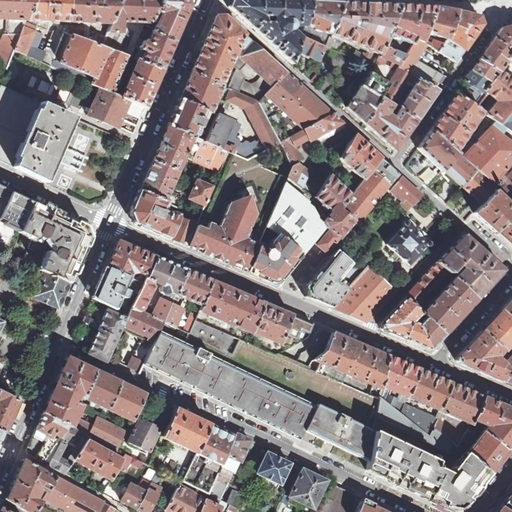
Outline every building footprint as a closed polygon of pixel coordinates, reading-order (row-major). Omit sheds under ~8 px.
[(0,0),(0,19),(9,20),(8,33),(4,33),(3,34),(19,35),(24,22),(25,20),(32,0),(0,0)] [(19,35),(13,51),(51,68),(64,34),(69,23),(70,0),(32,0),(25,20),(60,22),(57,31),(56,31),(53,32),(45,53),(29,46),(36,27),(24,22),(19,35)] [(70,0),(69,23),(64,34),(71,36),(72,35),(103,48),(105,40),(95,36),(91,39),(88,37),(88,28),(77,27),(77,23),(109,25),(112,22),(119,0),(70,0)] [(129,58),(141,30),(144,24),(149,24),(152,22),(152,20),(160,0),(119,0),(112,22),(109,25),(105,40),(103,48),(129,58)] [(151,33),(174,42),(190,6),(186,0),(160,0),(152,20),(156,21),(151,33)] [(288,0),(229,0),(227,6),(243,21),(247,25),(251,28),(291,64),(294,58),(296,52),(301,39),(291,30),(293,28),(293,26),(306,26),(311,1),(288,0)] [(312,41),(326,47),(330,37),(331,35),(343,3),(311,1),(306,26),(303,37),(309,39),(312,30),(320,33),(318,36),(315,37),(313,37),(312,41)] [(386,40),(400,5),(343,3),(331,35),(380,54),(374,69),(385,76),(390,80),(398,67),(409,50),(386,40)] [(448,40),(457,11),(435,7),(432,7),(400,5),(386,40),(409,50),(412,44),(413,44),(416,40),(425,45),(438,53),(448,40)] [(455,63),(482,25),(479,19),(478,16),(457,11),(448,40),(438,53),(455,63)] [(236,54),(244,35),(223,16),(215,16),(203,43),(201,47),(190,72),(221,85),(234,55),(235,55),(236,54)] [(511,52),(511,28),(508,26),(499,29),(478,60),(499,73),(501,70),(507,62),(502,58),(509,50),(511,52)] [(136,60),(162,71),(174,42),(151,33),(141,30),(129,58),(136,60)] [(19,35),(3,34),(0,42),(0,67),(6,70),(13,51),(19,35)] [(64,34),(51,68),(98,88),(111,94),(125,60),(128,61),(129,58),(103,48),(72,35),(71,36),(64,34)] [(239,57),(252,42),(244,35),(236,54),(239,57)] [(301,39),(296,52),(320,62),(326,47),(312,41),(309,39),(303,37),(302,36),(301,39)] [(330,37),(326,47),(331,49),(334,39),(330,37)] [(416,60),(425,45),(416,40),(413,44),(412,44),(409,50),(398,67),(434,89),(442,76),(416,60)] [(272,87),(285,72),(252,42),(239,57),(262,77),(272,87)] [(361,62),(369,65),(372,57),(364,54),(361,62)] [(136,60),(120,98),(128,101),(145,108),(162,71),(136,60)] [(491,84),(499,73),(478,60),(470,72),(491,84)] [(227,88),(231,90),(259,102),(272,87),(262,77),(257,82),(252,84),(236,76),(239,71),(236,67),(227,88)] [(399,109),(416,119),(436,90),(434,89),(398,67),(390,80),(380,97),(393,105),(399,109)] [(501,125),(511,111),(511,80),(501,70),(499,73),(491,84),(474,106),(482,112),(501,125)] [(390,80),(385,76),(382,81),(367,71),(346,107),(364,123),(380,97),(390,80)] [(221,85),(190,72),(179,99),(206,111),(210,113),(213,106),(222,86),(221,85)] [(289,137),(332,114),(320,103),(308,93),(285,72),(272,87),(259,102),(280,143),(289,137)] [(491,84),(470,72),(464,81),(481,91),(479,94),(474,91),(467,101),(474,106),(491,84)] [(0,161),(11,167),(44,183),(72,118),(39,103),(0,86),(0,161)] [(227,88),(222,86),(213,106),(222,110),(222,109),(231,90),(227,88)] [(111,94),(98,88),(86,115),(117,128),(128,101),(120,98),(111,94)] [(266,150),(280,143),(259,102),(231,90),(222,109),(227,111),(230,103),(244,109),(261,139),(266,150)] [(453,150),(465,137),(482,112),(474,106),(467,101),(455,93),(430,129),(453,150)] [(364,123),(394,151),(416,119),(399,109),(393,118),(387,114),(393,105),(380,97),(364,123)] [(206,111),(179,99),(167,126),(193,137),(194,137),(198,128),(199,128),(203,120),(202,120),(206,111)] [(511,111),(501,125),(511,133),(511,111)] [(332,114),(289,137),(294,147),(308,139),(309,142),(342,123),(332,114)] [(266,150),(261,139),(250,145),(243,145),(234,141),(241,126),(215,115),(212,123),(207,134),(204,142),(228,152),(246,160),(257,155),(266,150)] [(207,134),(212,123),(207,121),(202,132),(207,134)] [(152,160),(178,171),(183,161),(184,157),(193,137),(167,126),(152,160)] [(493,185),(511,163),(511,144),(490,128),(473,145),(469,141),(457,153),(476,170),(493,185)] [(443,169),(457,153),(453,150),(430,129),(418,148),(437,167),(441,171),(443,169)] [(359,140),(354,135),(339,158),(363,180),(380,158),(375,155),(367,147),(359,140)] [(193,137),(184,157),(219,172),(228,152),(204,142),(194,137),(193,137)] [(294,147),(289,137),(280,143),(292,165),(287,178),(301,189),(305,181),(318,191),(328,176),(326,175),(324,177),(322,176),(319,180),(298,163),(301,159),(294,147)] [(225,263),(246,272),(258,245),(261,238),(265,228),(284,183),(287,178),(263,167),(257,155),(246,160),(228,152),(219,172),(213,187),(204,206),(199,217),(196,225),(186,246),(202,253),(225,263)] [(461,187),(476,170),(457,153),(443,169),(461,187)] [(390,167),(380,158),(363,180),(350,196),(339,210),(352,221),(357,225),(398,175),(390,167)] [(138,191),(165,202),(168,194),(170,195),(172,192),(170,191),(172,186),(174,187),(175,185),(173,184),(178,171),(152,160),(138,191)] [(183,161),(178,171),(183,174),(188,163),(183,161)] [(441,171),(437,167),(424,182),(428,186),(441,171)] [(473,213),(495,190),(496,188),(493,185),(476,170),(461,187),(475,199),(467,208),(473,213)] [(511,171),(498,186),(511,199),(511,171)] [(339,210),(350,196),(328,175),(328,176),(318,191),(314,197),(327,210),(334,216),(339,210)] [(287,178),(284,183),(308,202),(307,204),(312,208),(320,221),(322,222),(311,203),(314,199),(313,198),(301,189),(287,178)] [(405,198),(413,205),(421,196),(401,178),(390,191),(402,202),(405,198)] [(204,206),(213,187),(196,179),(190,194),(188,199),(204,206)] [(300,254),(302,256),(305,251),(307,249),(312,243),(325,227),(323,223),(322,222),(320,221),(312,208),(307,204),(308,202),(284,183),(265,228),(269,230),(277,235),(300,254)] [(0,219),(5,222),(6,221),(20,228),(32,203),(0,187),(0,219)] [(473,213),(495,233),(506,221),(511,214),(511,207),(495,190),(473,213)] [(168,238),(178,217),(168,213),(166,218),(161,215),(163,211),(161,211),(165,202),(138,191),(130,212),(134,224),(168,238)] [(188,199),(190,194),(183,191),(180,198),(187,201),(188,199)] [(327,210),(314,197),(313,198),(314,199),(311,203),(322,222),(323,223),(328,217),(324,214),(327,210)] [(57,213),(32,202),(32,203),(20,228),(18,232),(34,240),(34,241),(35,242),(37,238),(41,240),(41,243),(44,243),(44,240),(45,240),(48,244),(47,245),(48,246),(49,246),(51,249),(50,249),(51,251),(50,254),(45,252),(45,253),(46,253),(45,256),(41,255),(38,254),(36,258),(32,257),(28,266),(31,267),(69,283),(89,239),(84,226),(57,213)] [(319,248),(325,253),(331,247),(352,221),(339,210),(334,216),(331,220),(328,217),(323,223),(325,227),(312,243),(315,245),(319,248)] [(168,238),(186,246),(196,225),(192,224),(178,217),(168,238)] [(331,247),(335,251),(357,225),(352,221),(331,247)] [(511,223),(511,225),(506,221),(495,233),(511,247),(511,223)] [(387,245),(409,265),(427,244),(405,224),(387,245)] [(265,248),(258,245),(246,272),(269,282),(271,282),(273,283),(275,282),(277,282),(278,280),(298,256),(300,254),(277,235),(267,246),(268,250),(266,251),(265,248)] [(452,278),(476,300),(503,271),(503,270),(464,235),(463,235),(462,235),(436,263),(447,273),(445,276),(450,281),(452,278)] [(137,272),(146,276),(155,257),(144,252),(136,249),(117,240),(111,253),(105,267),(130,278),(132,274),(137,272)] [(38,253),(38,254),(41,255),(42,251),(41,248),(34,245),(33,245),(33,243),(31,242),(28,248),(38,252),(38,253)] [(343,274),(350,264),(335,251),(303,289),(304,293),(305,297),(330,308),(350,286),(345,282),(343,285),(342,284),(340,286),(336,282),(343,274)] [(138,293),(132,308),(164,322),(171,303),(175,294),(186,270),(155,257),(146,276),(145,280),(143,283),(138,293)] [(343,274),(353,282),(367,266),(362,261),(355,268),(350,264),(343,274)] [(421,279),(430,287),(432,289),(445,276),(447,273),(436,263),(421,279)] [(357,319),(366,323),(396,292),(367,266),(353,282),(350,286),(330,308),(357,319)] [(69,283),(31,267),(29,271),(40,276),(36,284),(31,282),(24,299),(29,301),(31,297),(58,309),(69,283)] [(130,278),(105,267),(95,292),(92,298),(106,304),(116,309),(122,296),(126,298),(129,291),(125,289),(130,278)] [(187,299),(201,305),(211,281),(186,270),(175,294),(186,298),(187,299)] [(444,335),(476,300),(452,278),(450,281),(422,311),(422,315),(444,335)] [(403,298),(417,310),(423,304),(418,300),(430,287),(421,279),(403,298)] [(138,293),(143,283),(138,281),(134,291),(138,293)] [(253,334),(254,333),(268,305),(260,302),(211,281),(201,305),(199,311),(233,326),(253,334)] [(511,297),(501,309),(511,319),(511,297)] [(404,340),(417,325),(412,322),(420,313),(417,310),(403,298),(379,324),(380,329),(404,340)] [(175,327),(183,309),(181,308),(171,303),(164,322),(175,327)] [(266,338),(282,344),(296,317),(290,315),(285,312),(277,309),(268,305),(254,333),(266,338)] [(156,338),(164,322),(132,308),(127,317),(120,334),(124,336),(128,327),(151,338),(147,346),(151,348),(156,338)] [(108,309),(99,328),(118,337),(120,334),(127,317),(108,309)] [(511,319),(501,309),(481,330),(504,351),(511,341),(511,319)] [(183,331),(188,333),(189,334),(195,321),(197,315),(191,313),(183,331)] [(444,335),(422,315),(421,316),(423,318),(417,325),(404,340),(429,351),(431,349),(444,335)] [(282,344),(288,348),(306,338),(312,324),(296,317),(282,344)] [(335,446),(367,461),(372,431),(376,414),(378,400),(341,383),(316,372),(309,369),(310,367),(278,354),(275,356),(239,340),(232,357),(225,354),(232,337),(195,321),(189,334),(188,333),(180,350),(156,338),(151,348),(144,363),(239,409),(256,417),(299,438),(303,430),(335,446)] [(94,327),(82,322),(80,325),(79,329),(92,334),(94,327)] [(88,353),(106,363),(118,337),(99,328),(98,329),(88,353)] [(504,351),(481,330),(455,358),(455,360),(456,361),(457,362),(501,381),(511,367),(511,355),(510,354),(502,363),(496,358),(501,352),(502,353),(504,351)] [(328,342),(331,334),(323,331),(317,345),(320,347),(319,350),(323,352),(324,351),(328,342)] [(320,363),(316,372),(341,383),(345,374),(380,389),(386,356),(332,332),(331,334),(328,342),(324,351),(323,352),(313,360),(320,363)] [(139,343),(128,366),(136,370),(139,371),(141,367),(144,363),(151,348),(139,343)] [(407,397),(418,369),(386,356),(380,389),(379,396),(400,413),(404,404),(407,397)] [(66,357),(42,412),(67,425),(71,427),(76,417),(81,405),(76,402),(79,396),(84,399),(96,371),(66,357)] [(511,367),(501,381),(511,386),(511,367)] [(407,397),(438,410),(450,383),(418,369),(407,397)] [(96,371),(84,399),(107,410),(120,382),(96,371)] [(120,382),(107,410),(131,421),(145,394),(120,382)] [(472,420),(481,396),(450,383),(438,410),(435,417),(438,418),(433,427),(441,434),(440,434),(455,446),(466,431),(468,428),(472,420)] [(0,431),(4,433),(18,400),(0,391),(0,431)] [(453,453),(457,447),(455,446),(440,434),(441,434),(433,427),(427,435),(400,413),(379,396),(378,400),(376,414),(453,453)] [(481,432),(507,452),(511,445),(511,409),(481,396),(472,420),(486,426),(481,432)] [(404,404),(400,413),(427,435),(433,427),(438,418),(435,417),(404,404)] [(196,453),(209,425),(174,408),(162,437),(196,453)] [(34,458),(43,462),(57,441),(67,425),(42,412),(35,429),(31,438),(26,449),(27,454),(34,458)] [(93,425),(76,417),(71,427),(91,436),(117,450),(126,431),(97,417),(93,425)] [(128,443),(149,453),(160,430),(138,420),(128,443)] [(57,441),(43,462),(57,470),(65,474),(74,461),(88,441),(91,436),(71,427),(67,425),(57,441)] [(196,453),(183,481),(198,488),(209,494),(218,474),(222,467),(223,464),(234,437),(209,425),(196,453)] [(474,492),(489,474),(464,454),(464,453),(451,469),(450,471),(452,472),(450,475),(443,470),(446,466),(446,464),(428,455),(427,458),(414,451),(414,448),(400,441),(398,444),(372,431),(367,461),(365,470),(417,495),(449,510),(463,507),(474,492)] [(472,435),(466,431),(455,446),(457,447),(459,449),(465,442),(465,443),(472,435)] [(464,454),(489,474),(507,452),(481,432),(464,454)] [(223,464),(222,467),(234,473),(240,462),(241,462),(250,441),(235,433),(234,437),(223,464)] [(74,461),(111,480),(118,469),(123,461),(88,441),(74,461)] [(258,474),(280,484),(289,463),(266,452),(256,473),(258,474)] [(130,463),(139,468),(142,462),(126,454),(123,461),(118,469),(125,472),(130,463)] [(45,495),(55,478),(22,459),(5,499),(26,511),(35,511),(43,498),(37,495),(40,490),(44,492),(43,494),(45,495)] [(288,497),(312,508),(325,481),(302,469),(288,497)] [(230,480),(218,474),(209,494),(211,495),(221,500),(230,480)] [(136,509),(143,511),(148,511),(161,488),(155,485),(158,478),(154,475),(150,484),(136,509)] [(97,511),(103,503),(93,498),(55,478),(45,495),(43,498),(35,511),(97,511)] [(182,480),(179,484),(196,492),(198,488),(183,481),(182,480)] [(136,509),(150,484),(143,481),(139,489),(130,484),(121,500),(136,509)] [(168,511),(185,511),(195,495),(196,492),(179,484),(165,510),(168,511)] [(346,511),(355,495),(344,490),(332,484),(318,511),(346,511)] [(511,511),(511,491),(501,506),(509,511),(511,511)] [(198,511),(205,500),(195,495),(185,511),(198,511)] [(205,500),(198,511),(219,511),(221,507),(224,509),(227,502),(221,500),(211,495),(208,501),(205,500)] [(383,511),(360,501),(356,511),(355,511),(383,511)] [(239,508),(246,511),(247,511),(250,506),(242,502),(239,508)] [(118,511),(103,503),(97,511),(118,511)]
